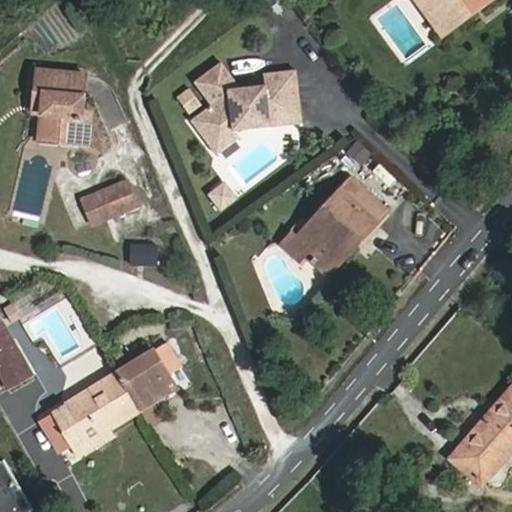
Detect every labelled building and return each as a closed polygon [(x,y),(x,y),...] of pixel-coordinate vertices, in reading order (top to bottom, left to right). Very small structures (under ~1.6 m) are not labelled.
[(472,0),(475,0),(482,8),(492,0),(417,0),(418,2),(420,0),(425,0),(444,26),(471,8),(468,4),(472,0)] [(442,36),(482,8),(475,0),(472,0),(468,4),(471,8),(444,26),(425,0),(420,0),(418,2),(442,36)] [(220,61),(193,81),(211,104),(190,120),(206,141),(228,123),(234,130),(245,122),(254,128),(303,121),(296,68),(264,73),(266,84),(240,88),(220,61)] [(78,113),(80,76),(33,73),(30,114),(37,115),(36,144),(85,147),(86,113),(78,113)] [(228,123),(206,141),(215,154),(238,137),(234,130),(228,123)] [(355,237),(361,243),(390,211),(353,178),(309,227),(302,221),(292,231),(300,237),(298,239),(310,251),(306,255),(324,272),(355,237)] [(228,181),(212,193),(224,209),(240,197),(228,181)] [(137,207),(127,183),(82,201),(92,225),(137,207)] [(330,277),(361,243),(355,237),(324,272),(330,277)] [(300,261),(306,255),(310,251),(298,239),(288,250),(300,261)] [(149,249),(127,246),(125,267),(146,270),(149,249)] [(29,375),(11,341),(1,322),(0,322),(0,377),(6,388),(29,375)] [(41,420),(61,453),(70,447),(73,452),(109,429),(176,388),(166,373),(179,365),(166,343),(153,351),(41,420)] [(511,389),(449,460),(480,487),(511,451),(511,389)] [(109,429),(73,452),(77,460),(114,437),(109,429)] [(0,511),(29,511),(33,510),(4,461),(0,463),(0,511)]
